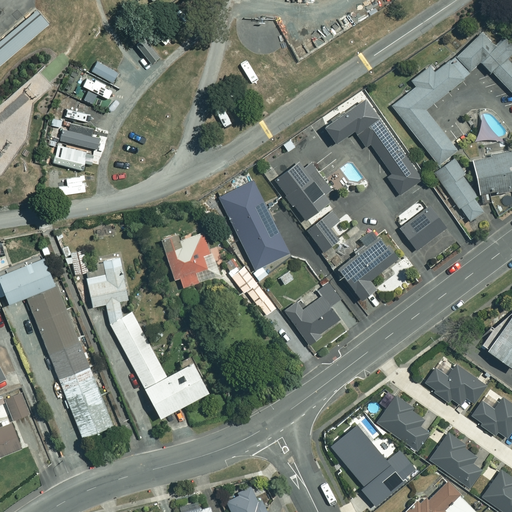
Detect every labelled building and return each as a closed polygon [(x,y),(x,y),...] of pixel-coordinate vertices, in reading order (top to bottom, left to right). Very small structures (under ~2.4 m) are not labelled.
[(0,63),(48,22),(36,7),(0,37),(0,63)] [(173,38),(162,27),(155,33),(166,45),(173,38)] [(511,60),(510,59),(511,56),(511,40),(507,35),(495,46),(491,42),(493,41),(483,31),(457,56),(470,71),(480,62),(511,94),(511,60)] [(159,54),(144,36),(135,43),(136,44),(150,61),(159,54)] [(470,75),(455,57),(435,73),(430,67),(411,82),(416,87),(392,107),(440,166),(459,151),(426,111),(470,75)] [(117,71),(96,59),(91,69),(112,80),(117,71)] [(63,86),(68,89),(70,84),(70,83),(73,76),(74,76),(77,71),(72,69),(63,86)] [(79,91),(108,104),(111,98),(82,85),(79,91)] [(423,178),(363,94),(324,122),(338,142),(355,130),(367,146),(371,143),(393,172),(388,176),(401,194),(423,178)] [(52,117),(50,124),(60,126),(61,119),(52,117)] [(96,147),(99,136),(91,134),(91,131),(93,126),(69,121),(67,128),(61,127),(59,138),(96,147)] [(287,150),(294,145),(290,138),(283,143),(287,150)] [(83,161),(91,162),(93,150),(57,143),(55,152),(53,152),(51,161),(82,168),(83,161)] [(511,190),(511,149),(490,155),(491,158),(472,162),(481,206),(492,203),(490,195),(511,190)] [(470,179),(457,159),(436,173),(468,222),(484,211),(465,182),(470,179)] [(276,179),(307,220),(332,200),(325,191),(331,186),(313,163),(307,168),(301,160),(276,179)] [(59,193),(84,190),(83,182),(82,182),(81,179),(85,178),(84,173),(78,174),(79,175),(65,177),(66,184),(58,185),(59,193)] [(290,251),(255,180),(221,197),(256,268),(290,251)] [(447,227),(430,204),(401,225),(418,249),(447,227)] [(324,250),(340,238),(333,228),(343,221),(335,210),(309,230),(324,250)] [(216,262),(205,230),(181,239),(179,234),(163,240),(177,278),(182,277),(185,285),(212,275),(209,265),(216,262)] [(136,231),(125,236),(131,250),(142,245),(136,231)] [(399,259),(380,233),(355,251),(357,253),(340,267),(363,298),(378,287),(372,279),(399,259)] [(111,321),(124,314),(121,300),(130,298),(121,256),(98,262),(99,269),(88,271),(84,249),(72,252),(76,274),(87,271),(94,305),(107,303),(111,321)] [(233,252),(223,258),(231,273),(241,268),(233,252)] [(28,295),(58,283),(47,255),(1,274),(12,301),(28,295)] [(256,282),(246,267),(233,276),(242,291),(256,282)] [(340,298),(329,282),(318,289),(322,295),(303,308),(298,300),(286,309),(310,343),(342,320),(331,305),(340,298)] [(58,283),(28,295),(60,377),(91,364),(58,283)] [(256,286),(248,295),(268,314),(276,305),(256,286)] [(511,313),(507,309),(483,342),(511,363),(511,313)] [(124,314),(111,321),(163,416),(212,389),(196,360),(169,374),(133,310),(124,314)] [(0,358),(0,381),(9,377),(0,358)] [(436,366),(426,380),(437,388),(435,390),(449,401),(452,397),(461,403),(466,396),(474,401),(486,384),(457,363),(448,375),(436,366)] [(91,364),(60,377),(84,436),(115,424),(91,364)] [(24,393),(6,400),(13,417),(31,411),(24,393)] [(425,416),(397,395),(377,420),(416,450),(430,432),(419,424),(425,416)] [(483,399),(472,414),(484,422),(482,424),(496,433),(498,430),(507,436),(511,428),(511,401),(503,396),(495,408),(483,399)] [(0,456),(24,447),(14,422),(0,427),(0,456)] [(388,459),(358,423),(332,445),(365,485),(362,487),(376,503),(417,470),(400,449),(388,459)] [(478,454),(450,432),(430,457),(468,488),(483,470),(472,461),(478,454)] [(511,511),(511,471),(504,466),(483,495),(507,511),(511,511)] [(427,500),(421,494),(402,511),(479,511),(448,480),(427,500)] [(269,511),(263,498),(260,499),(253,484),(226,497),(233,511),(269,511)] [(183,506),(185,511),(212,511),(211,506),(201,509),(199,502),(183,506)]
